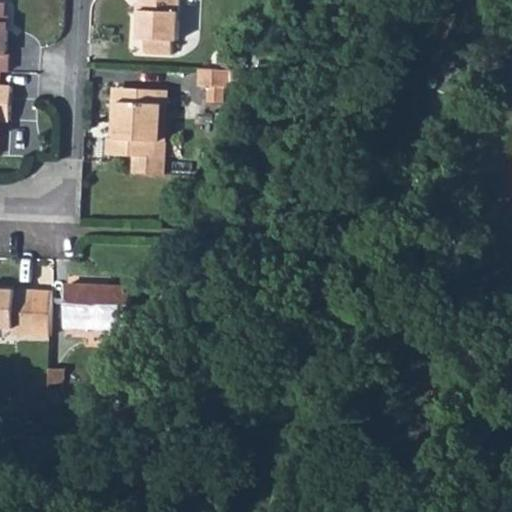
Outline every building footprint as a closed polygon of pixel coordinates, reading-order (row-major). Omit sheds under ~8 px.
[(139,0),(138,37),(148,37),(148,48),(150,51),(154,52),(172,53),(173,38),(178,39),(179,0),(139,0)] [(0,70),(1,71),(11,71),(12,56),(8,56),(9,32),(4,32),(5,18),(5,5),(0,4),(0,70)] [(230,69),(200,68),(200,85),(209,86),(208,101),(223,101),(223,87),(230,87),(230,69)] [(0,70),(0,118),(10,119),(12,86),(0,84),(0,83),(1,71),(0,70)] [(114,86),(110,137),(117,137),(119,101),(124,101),(125,87),(114,86)] [(117,137),(110,137),(109,153),(136,155),(135,172),(163,173),(164,156),(155,155),(155,140),(161,140),(163,105),(167,105),(168,89),(125,87),(124,101),(119,101),(117,137)] [(155,155),(164,156),(167,105),(163,105),(161,140),(155,140),(155,155)] [(67,283),(66,326),(127,328),(129,285),(67,283)] [(0,326),(14,327),(14,333),(35,334),(37,288),(0,287),(0,326)] [(37,288),(35,334),(50,334),(52,289),(37,288)] [(49,368),(47,398),(63,399),(64,368),(49,368)]
